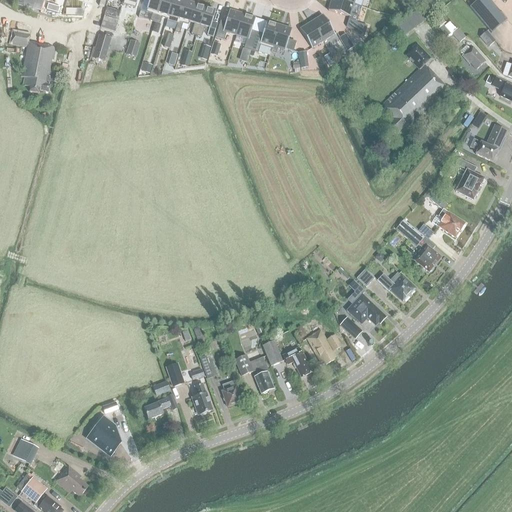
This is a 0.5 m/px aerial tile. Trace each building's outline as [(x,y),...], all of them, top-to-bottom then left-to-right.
[(25,0),(23,7),(40,12),(43,4),(30,0),(25,0)] [(124,1),(122,5),(135,9),(137,0),(122,0),(123,1),(124,1)] [(140,11),(138,18),(148,22),(154,23),(159,9),(161,0),(149,0),(145,13),(140,11)] [(161,0),(159,9),(154,23),(159,25),(161,18),(167,20),(172,0),(161,0)] [(166,22),(164,28),(175,31),(177,25),(184,2),(175,0),(172,0),(167,20),(166,22)] [(335,0),(331,0),(328,12),(348,18),(346,28),(363,39),(367,27),(356,23),(358,17),(361,8),(353,5),(335,0)] [(488,0),(478,0),(469,8),(490,34),(506,21),(488,0)] [(175,31),(174,34),(179,35),(181,30),(186,32),(188,24),(194,6),(184,2),(177,25),(175,31)] [(194,6),(188,24),(193,26),(190,36),(196,37),(204,9),(194,6)] [(119,19),(125,21),(126,13),(106,8),(101,28),(116,32),(119,19)] [(204,9),(196,37),(201,39),(203,31),(208,32),(206,37),(212,39),(217,25),(212,24),(215,12),(204,9)] [(392,28),(400,39),(426,21),(418,10),(392,28)] [(220,22),(215,39),(224,41),(226,34),(235,37),(238,28),(242,15),(229,11),(225,24),(220,22)] [(432,18),(439,28),(445,24),(438,14),(432,18)] [(235,37),(233,42),(244,46),(243,50),(242,50),(239,62),(246,64),(250,52),(251,52),(254,42),(256,33),(251,32),(255,20),(255,19),(242,15),(238,28),(235,37)] [(322,16),(311,23),(322,42),(323,43),(334,35),(333,34),(322,16)] [(254,42),(251,52),(257,54),(258,53),(269,56),(270,53),(271,50),(275,35),(278,26),(266,23),(262,35),(256,33),(254,42)] [(311,23),(299,31),(310,49),(311,50),(323,43),(322,42),(311,23)] [(271,50),(270,53),(275,55),(277,50),(285,52),(291,30),(278,26),(275,35),(271,50)] [(466,38),(458,29),(451,35),(459,44),(466,38)] [(28,43),(30,34),(12,31),(9,45),(26,49),(18,87),(29,89),(28,93),(38,95),(39,91),(48,93),(50,86),(51,87),(52,81),(49,80),(55,49),(28,43)] [(486,32),(479,39),(488,48),(495,41),(486,32)] [(168,35),(164,48),(169,50),(173,37),(168,35)] [(345,35),(339,39),(347,52),(353,48),(345,35)] [(105,60),(111,40),(98,36),(92,56),(105,60)] [(377,44),(384,55),(392,50),(384,39),(377,44)] [(138,50),(135,49),(136,44),(130,42),(126,55),(136,58),(138,50)] [(213,44),(210,55),(217,57),(220,46),(213,44)] [(423,65),(427,62),(430,59),(417,45),(406,56),(420,70),(380,107),(393,120),(388,124),(397,134),(407,125),(409,126),(416,119),(418,120),(448,92),(423,65)] [(460,52),(463,56),(462,57),(468,65),(470,64),(476,71),(485,63),(472,48),(470,50),(468,48),(465,47),(460,52)] [(305,51),(298,51),(300,67),(307,66),(305,51)] [(181,66),(187,68),(189,61),(183,59),(181,66)] [(511,62),(511,66),(506,64),(503,75),(511,78),(511,62)] [(141,72),(149,74),(151,69),(143,66),(141,72)] [(511,86),(506,83),(495,78),(491,87),(502,92),(499,97),(511,103),(511,86)] [(479,113),(471,126),(475,128),(483,115),(479,113)] [(495,156),(506,132),(494,126),(485,146),(480,144),(473,140),(469,149),(476,152),(475,155),(491,163),(495,155),(495,156)] [(466,171),(455,192),(472,201),(473,200),(474,201),(477,195),(475,194),(479,186),(481,188),(484,182),(483,181),(483,180),(473,174),(476,169),(466,164),(458,160),(455,165),(463,170),(466,171)] [(435,196),(430,202),(442,211),(438,218),(436,216),(431,224),(437,227),(455,239),(459,232),(460,232),(465,225),(444,211),(448,206),(435,196)] [(403,221),(396,230),(403,236),(411,227),(403,221)] [(423,226),(417,232),(427,241),(433,235),(423,226)] [(389,244),(393,248),(399,241),(395,237),(389,244)] [(426,247),(414,262),(428,274),(441,259),(426,247)] [(365,270),(356,280),(365,288),(374,279),(365,270)] [(383,275),(377,282),(388,293),(390,291),(402,302),(414,290),(402,278),(401,278),(397,274),(390,282),(383,275)] [(378,324),(379,325),(386,319),(375,309),(361,296),(346,312),(361,326),(367,320),(375,327),(378,324)] [(273,319),(270,310),(264,313),(267,321),(273,319)] [(346,318),(339,327),(354,341),(361,333),(346,318)] [(257,320),(252,322),(257,334),(262,332),(257,320)] [(320,331),(306,339),(323,367),(336,359),(332,352),(341,347),(334,336),(326,341),(320,331)] [(274,342),(262,347),(270,368),(282,363),(274,342)] [(299,349),(282,357),(287,366),(293,363),(301,379),(311,373),(304,357),(303,358),(299,349)] [(205,356),(199,358),(206,379),(212,377),(205,356)] [(273,390),(267,374),(268,373),(262,358),(249,364),(246,356),(234,360),(241,377),(256,371),(258,376),(254,378),(261,395),(273,390)] [(174,390),(185,386),(183,379),(179,367),(168,371),(172,383),(174,390)] [(201,371),(190,375),(192,382),(204,378),(201,371)] [(166,382),(152,388),(156,397),(170,392),(166,382)] [(223,391),(221,392),(227,408),(242,403),(236,386),(235,387),(233,382),(222,386),(223,391)] [(197,397),(192,398),(198,416),(212,411),(206,394),(205,394),(202,385),(194,388),(197,397)] [(166,397),(167,399),(154,404),(154,406),(143,410),(148,421),(162,415),(161,410),(170,407),(172,411),(178,409),(172,395),(166,397)] [(102,408),(105,416),(118,411),(115,404),(102,408)] [(96,436),(90,444),(95,448),(102,454),(102,453),(109,458),(115,450),(119,445),(117,438),(111,433),(114,429),(102,419),(91,433),(96,436)] [(13,457),(31,466),(39,450),(21,441),(13,457)] [(68,468),(56,483),(70,495),(72,492),(78,497),(79,496),(80,497),(88,488),(79,480),(81,478),(68,468)] [(16,489),(21,493),(36,505),(34,507),(37,509),(40,511),(62,511),(63,511),(59,509),(60,508),(47,497),(44,501),(40,498),(46,490),(32,479),(27,475),(16,489)] [(5,489),(2,493),(10,499),(6,503),(10,506),(16,498),(5,489)]
